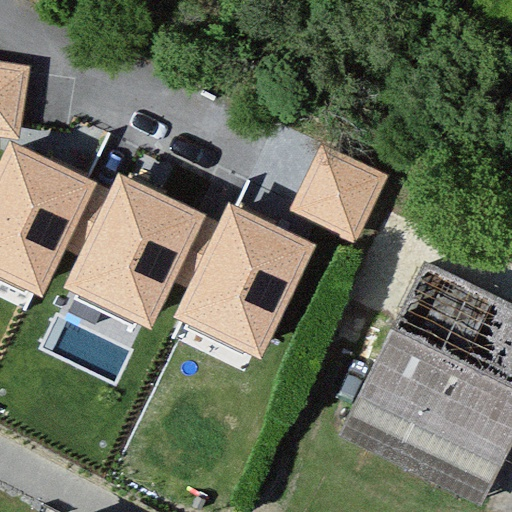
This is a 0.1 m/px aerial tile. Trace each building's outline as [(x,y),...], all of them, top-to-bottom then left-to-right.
[(0,132),(16,136),(28,70),(0,65),(0,132)] [(96,186),(13,146),(0,173),(0,278),(43,299),(96,186)] [(295,209),(356,239),(386,180),(325,149),(295,209)] [(204,216),(121,176),(67,289),(151,329),(204,216)] [(314,246),(231,206),(177,319),(261,358),(314,246)] [(511,447),(511,302),(420,261),(342,433),(489,499),(511,447)]
